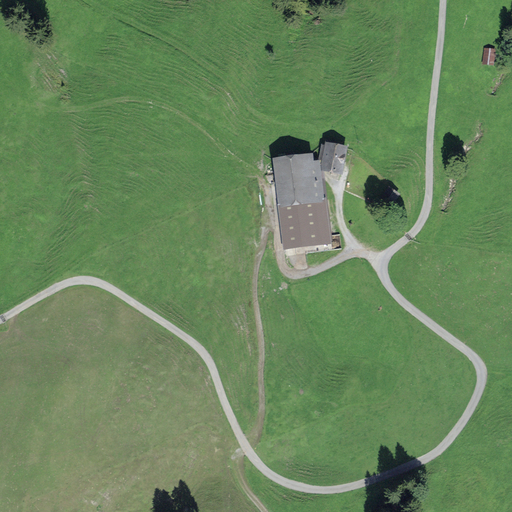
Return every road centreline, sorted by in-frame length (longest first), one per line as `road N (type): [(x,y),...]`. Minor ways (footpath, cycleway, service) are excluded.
road 1 (track): [(0,320),(76,280),(113,290),(199,348),(245,446),(286,483),(323,490),(365,483),(435,452),(476,399),(481,367),(402,301),(381,268),(427,206),(441,0)]
road 2 (track): [(270,214),(254,285),(261,409),(258,430),(236,460),(264,511)]
road 3 (track): [(58,111),(131,98),(168,106),(259,175),(270,214)]
road 4 (track): [(357,250),(290,273),(270,214)]
